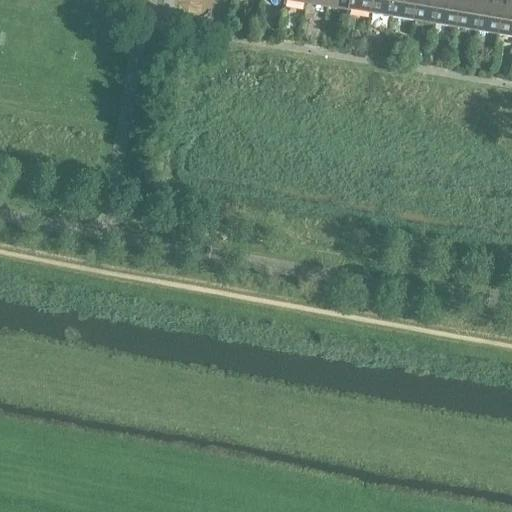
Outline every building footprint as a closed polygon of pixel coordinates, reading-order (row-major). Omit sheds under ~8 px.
[(348,11),(350,0),(328,0),(327,7),(348,11)] [(370,15),(372,0),(350,0),(348,11),(370,15)] [(391,18),(394,0),(372,0),(370,15),(391,18)] [(413,22),(416,0),(394,0),(391,18),(413,22)] [(434,25),(438,0),(416,0),(413,22),(434,25)] [(455,29),(460,0),(438,0),(434,25),(455,29)] [(477,32),(482,0),(460,0),(455,29),(477,32)] [(498,36),(503,0),(482,0),(477,32),(498,36)] [(511,38),(511,0),(507,0),(503,0),(498,36),(511,38)]
